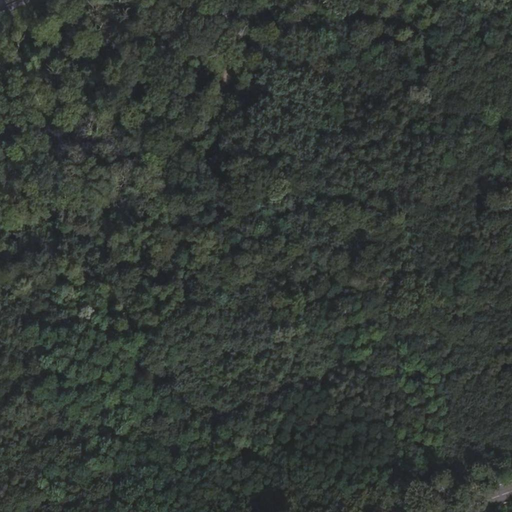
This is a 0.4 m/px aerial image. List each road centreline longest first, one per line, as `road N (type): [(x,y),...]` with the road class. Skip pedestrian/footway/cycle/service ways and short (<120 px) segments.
road 1 (track): [(0,378),(120,376),(313,329),(406,320),(447,290),(494,231),(511,223)]
road 2 (track): [(274,0),(241,38),(216,103),(174,174),(145,190),(106,193),(0,232)]
road 3 (track): [(511,167),(437,78),(421,41),(418,0)]
